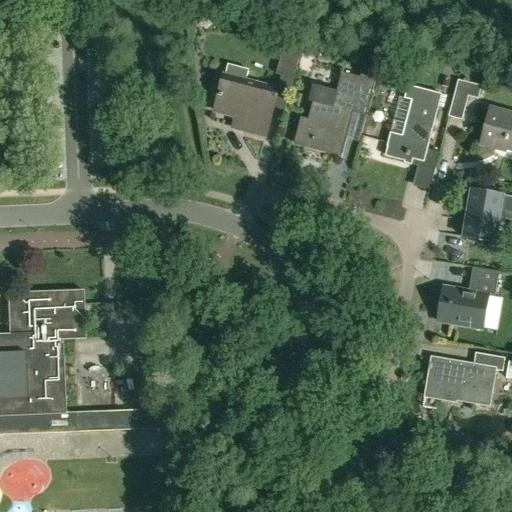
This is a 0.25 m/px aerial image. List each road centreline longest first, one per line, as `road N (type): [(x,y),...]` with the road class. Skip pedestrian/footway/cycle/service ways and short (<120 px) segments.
road 1 (residential): [(238,227),(255,195),(414,239),(406,320),(386,386),(346,418)]
road 2 (residential): [(238,227),(182,211),(0,217)]
road 3 (residential): [(346,418),(296,281),(238,227)]
